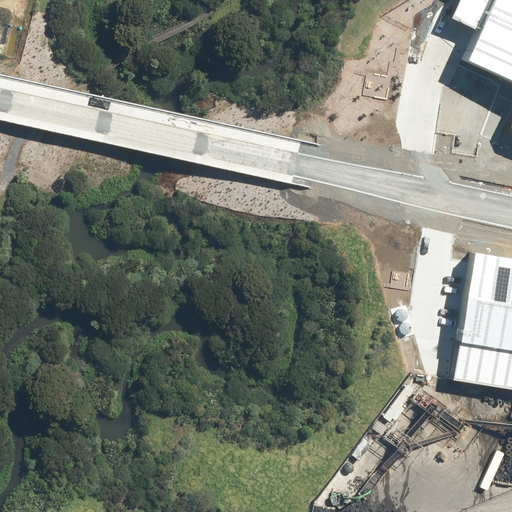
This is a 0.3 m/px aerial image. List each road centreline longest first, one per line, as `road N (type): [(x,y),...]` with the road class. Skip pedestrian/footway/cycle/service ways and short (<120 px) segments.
road 1 (unclassified): [(511,205),(0,93)]
road 2 (unknown): [(511,376),(427,357),(440,189)]
